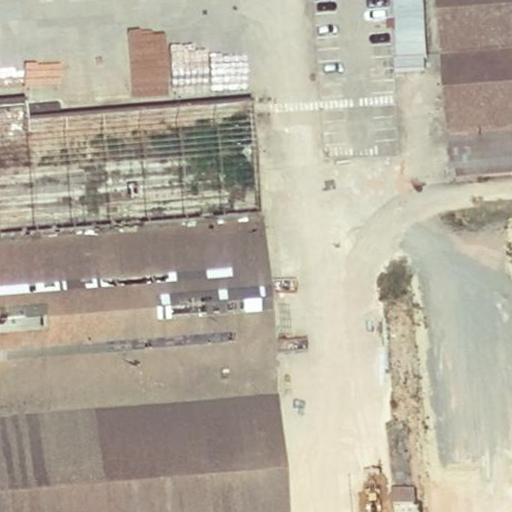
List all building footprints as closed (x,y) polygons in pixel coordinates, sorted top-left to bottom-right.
[(424,0),(393,0),(395,70),(426,69),(424,0)] [(511,0),(439,0),(451,181),(511,176),(511,0)] [(177,98),(202,97),(201,49),(218,48),(217,17),(176,18),(177,98)] [(22,116),(24,135),(57,133),(56,114),(22,116)] [(0,511),(204,511),(195,415),(270,409),(244,116),(57,133),(24,135),(22,116),(0,118),(0,511)] [(279,511),(270,409),(195,415),(204,511),(279,511)] [(413,484),(392,488),(394,503),(416,499),(413,484)]
